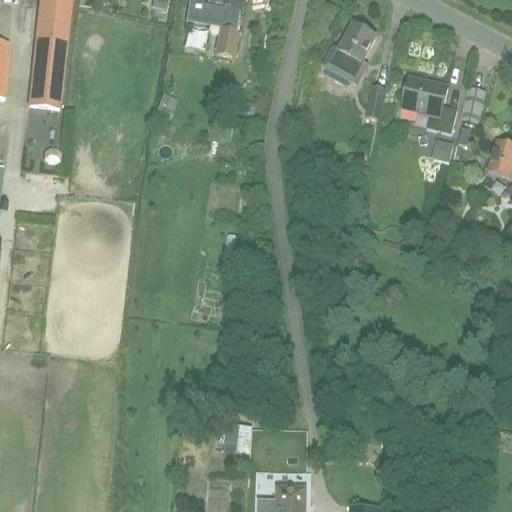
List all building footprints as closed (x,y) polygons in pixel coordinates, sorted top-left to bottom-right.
[(40,0),(28,108),(58,111),(70,3),(72,3),(72,0),(40,0)] [(188,0),(188,4),(219,9),(221,0),(188,0)] [(365,72),(362,65),(376,39),(353,26),(339,52),(334,49),(324,68),(357,86),(365,72)] [(230,64),(237,33),(220,29),(213,60),(230,64)] [(0,100),(4,101),(9,45),(0,44),(0,100)] [(426,131),(451,137),(457,113),(443,109),(448,90),(409,80),(401,110),(429,117),(426,131)] [(380,123),(386,92),(372,89),(366,120),(380,123)] [(461,123),(479,127),(486,94),(468,90),(461,123)] [(462,130),(458,145),(467,147),(470,132),(462,130)] [(360,131),(353,156),(366,160),(373,134),(360,131)] [(433,162),(448,166),(453,147),(437,143),(433,162)] [(488,175),(511,182),(511,178),(511,147),(497,143),(488,175)] [(79,197),(80,184),(46,183),(46,197),(79,197)] [(305,511),(305,490),(276,490),(276,511),(305,511)]
